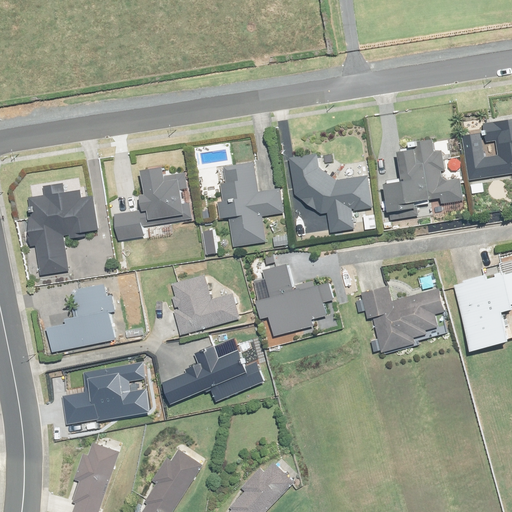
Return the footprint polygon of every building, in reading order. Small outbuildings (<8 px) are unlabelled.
[(465,137),(472,180),(475,195),(487,193),(485,178),(511,173),(511,120),(488,125),(489,133),(465,137)] [(440,200),(440,203),(441,207),(463,203),(455,163),(446,165),(442,139),(415,144),(416,150),(402,153),(406,176),(389,180),(395,212),(409,209),(411,218),(424,216),(422,206),(431,205),(431,201),(440,200)] [(372,176),(340,181),(325,169),(323,156),(295,157),(299,196),(324,213),(331,214),(335,233),(358,229),(355,211),(377,208),(372,176)] [(150,169),(153,194),(149,195),(151,210),(155,209),(156,219),(181,216),(181,221),(195,219),(189,171),(172,173),(172,166),(150,169)] [(225,184),(227,196),(221,197),(225,219),(233,218),(238,247),(270,242),(266,216),(288,213),(285,188),(262,192),(258,167),(228,172),(230,183),(225,184)] [(33,198),(36,216),(33,216),(35,230),(32,230),(34,246),(40,245),(45,275),(60,273),(61,279),(74,277),(67,235),(90,232),(102,230),(97,196),(85,198),(84,190),(69,192),(68,183),(47,186),(48,196),(33,198)] [(119,214),(123,240),(149,236),(145,210),(119,214)] [(291,235),(275,238),(276,248),(292,246),(291,235)] [(511,262),(485,271),(486,277),(458,286),(479,352),(511,341),(511,312),(511,311),(511,262)] [(270,278),(258,281),(267,318),(275,317),(280,336),(320,326),(318,320),(334,316),(330,302),(339,300),(335,283),(320,286),(319,281),(300,286),(295,265),(269,271),(270,278)] [(184,310),(179,311),(185,335),(244,320),(237,294),(214,300),(208,276),(176,284),(180,298),(177,298),(180,308),(183,307),(184,310)] [(93,284),(94,287),(79,290),(84,317),(72,319),(73,324),(53,328),(57,351),(120,339),(114,312),(120,310),(114,280),(93,284)] [(387,352),(448,335),(443,316),(452,313),(444,288),(398,301),(393,286),(365,294),(373,319),(377,318),(387,352)] [(191,371),(192,373),(167,383),(176,405),(214,389),(220,403),(270,382),(261,361),(251,365),(245,351),(242,352),(236,338),(211,349),(216,360),(191,371)] [(60,399),(64,425),(147,411),(143,389),(120,393),(119,383),(144,378),(142,365),(84,375),(88,394),(60,399)] [(77,503),(80,503),(77,511),(105,511),(123,452),(97,445),(94,456),(87,454),(79,480),(84,482),(77,503)] [(150,502),(153,503),(147,511),(177,511),(207,465),(183,450),(176,460),(171,458),(157,480),(162,483),(150,502)] [(235,507),(237,509),(234,511),(270,511),(299,483),(278,462),(268,472),(264,468),(245,488),(249,492),(235,507)]
